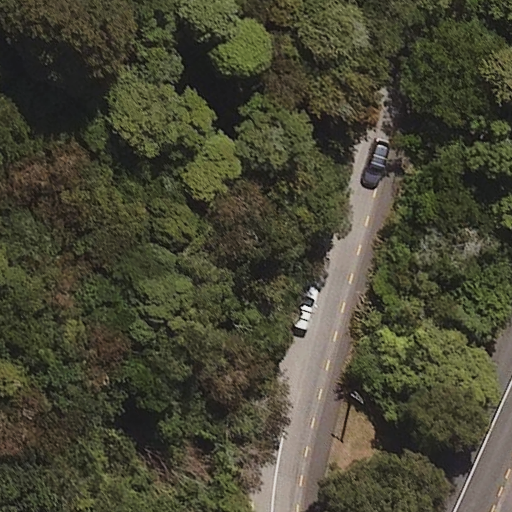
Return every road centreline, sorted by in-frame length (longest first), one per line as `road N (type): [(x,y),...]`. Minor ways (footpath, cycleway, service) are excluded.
road 1 (residential): [(276,511),(298,393),(407,0)]
road 2 (unclassified): [(448,511),(511,381)]
